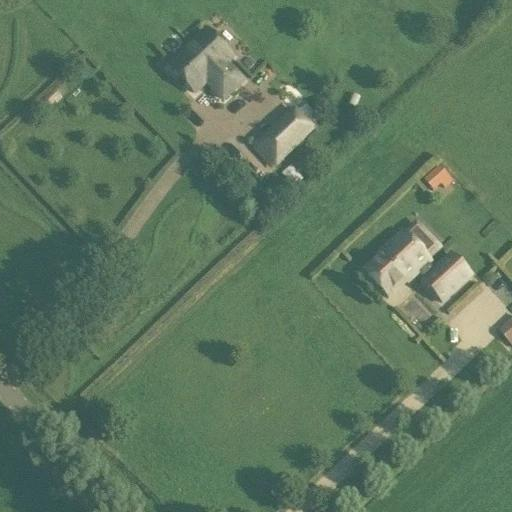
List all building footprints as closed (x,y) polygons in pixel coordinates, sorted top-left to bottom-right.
[(240,83),(223,65),(231,58),(208,33),(171,69),(193,93),(205,81),(223,100),(240,83)] [(277,129),(259,146),(275,163),(311,129),(298,116),(281,133),(277,129)] [(448,178),(439,168),(423,182),(433,192),(448,178)] [(435,273),(428,265),(432,262),(405,233),(381,255),(382,256),(364,273),(389,299),(407,283),(408,284),(420,273),(427,280),(424,283),(443,304),(472,277),(452,256),(435,273)] [(511,346),(511,323),(500,334),(511,346)]
